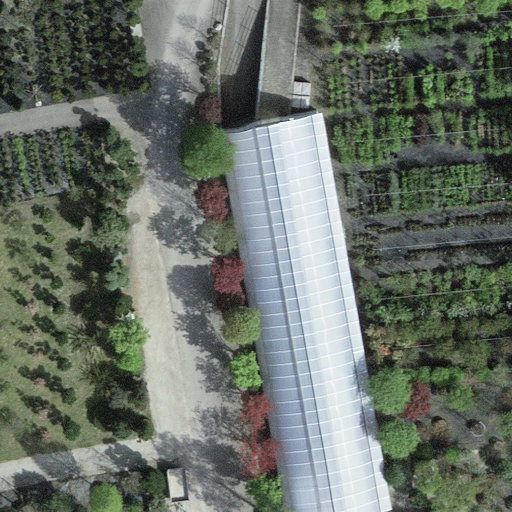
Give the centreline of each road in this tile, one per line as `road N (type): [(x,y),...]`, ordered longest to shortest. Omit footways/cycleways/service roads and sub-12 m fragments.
road 1 (track): [(185,0),(167,143),(209,416)]
road 2 (track): [(0,463),(209,416),(222,511)]
